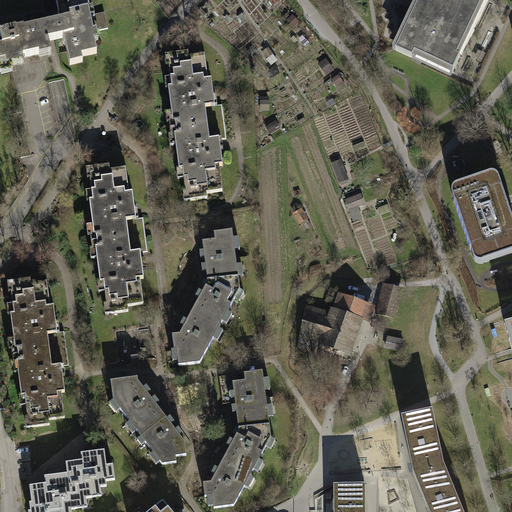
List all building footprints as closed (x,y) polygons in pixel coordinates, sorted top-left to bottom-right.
[(85,1),(84,0),(55,0),(58,11),(61,22),(59,23),(63,38),(66,37),(67,45),(65,45),(69,65),(83,61),(82,56),(97,52),(94,39),(90,39),(88,32),(107,28),(104,13),(87,17),(85,11),(90,10),(88,0),(85,1)] [(415,0),(391,51),(407,58),(410,53),(448,72),(455,58),(452,57),(478,0),(415,0)] [(292,15),(286,22),(292,29),(299,22),(292,15)] [(51,40),(63,38),(59,23),(48,25),(26,30),(24,30),(24,32),(16,34),(16,31),(0,33),(0,35),(2,46),(0,46),(0,72),(2,72),(1,69),(12,67),(11,60),(26,57),(39,55),(39,52),(50,50),(48,41),(51,40)] [(266,48),(262,50),(268,58),(272,55),(266,48)] [(188,52),(165,54),(166,65),(169,65),(171,78),(164,79),(165,89),(169,88),(171,113),(163,113),(164,123),(168,123),(169,136),(166,136),(168,148),(176,147),(178,170),(175,170),(176,180),(184,179),(185,190),(181,191),(182,201),(208,198),(207,193),(223,191),(220,165),(222,164),(220,146),(219,138),(209,139),(205,105),(215,104),(215,99),(212,78),(208,78),(205,55),(188,56),(188,52)] [(325,59),(320,63),(326,71),(332,67),(325,59)] [(339,159),(330,164),(340,183),(349,179),(339,159)] [(107,164),(85,167),(86,177),(88,177),(90,189),(85,190),(86,202),(89,202),(93,225),(85,226),(86,235),(89,234),(91,248),(89,249),(90,258),(96,257),(100,281),(96,282),(97,291),(105,290),(107,304),(103,304),(104,313),(127,310),(126,305),(143,303),(139,276),(143,276),(141,258),(140,253),(146,252),(141,218),(136,219),(135,211),(132,190),(129,190),(125,167),(108,170),(107,164)] [(489,175),(454,187),(451,189),(451,192),(452,196),(471,254),(472,257),(473,261),(477,262),(482,262),(511,252),(511,224),(510,218),(508,213),(506,205),(503,198),(496,177),(494,175),(489,175)] [(361,193),(344,199),(353,220),(363,216),(359,206),(365,204),(361,193)] [(302,208),(293,213),(305,230),(311,226),(307,220),(309,219),(302,208)] [(242,292),(239,290),(237,275),(243,275),(241,264),(236,265),(234,248),(239,248),(238,238),(232,238),(231,230),(213,232),(214,240),(202,241),(203,250),(199,251),(200,258),(203,258),(204,263),(200,264),(200,268),(200,272),(205,271),(206,279),(203,280),(200,285),(204,287),(201,291),(198,290),(197,292),(194,296),(198,298),(187,320),(182,318),(180,321),(178,325),(182,327),(179,334),(171,335),(174,350),(170,350),(172,361),(177,360),(178,366),(199,362),(212,338),(217,341),(223,331),(217,329),(221,321),(227,324),(232,314),(228,311),(234,299),(238,301),(242,292)] [(11,302),(4,303),(6,312),(9,312),(14,347),(16,347),(18,359),(15,359),(20,395),(18,395),(19,405),(24,404),(26,416),(23,416),(25,426),(47,423),(47,418),(64,416),(60,391),(64,390),(61,371),(63,371),(62,365),(67,364),(63,331),(56,332),(52,303),(48,303),(45,280),(28,282),(28,277),(6,280),(7,290),(10,289),(11,302)] [(383,283),(375,314),(394,320),(402,288),(383,283)] [(305,305),(293,348),(313,354),(317,343),(352,354),(363,319),(369,321),(374,304),(338,293),(334,307),(330,306),(328,311),(305,305)] [(403,339),(386,335),(384,348),(400,351),(403,339)] [(236,410),(238,430),(269,426),(268,415),(274,414),(272,403),(266,403),(264,388),(269,388),(268,377),(264,377),(262,370),(243,373),(218,376),(222,405),(231,403),(232,408),(232,411),(236,410)] [(113,400),(141,436),(165,417),(138,382),(138,378),(110,381),(113,400)] [(462,511),(442,464),(431,411),(400,417),(405,442),(411,474),(424,506),(426,511),(462,511)] [(184,441),(165,417),(141,436),(162,465),(176,463),(175,457),(186,455),(184,441)] [(230,444),(222,462),(250,475),(253,468),(258,471),(263,460),(258,458),(265,445),(270,447),(274,438),(271,436),(269,426),(238,430),(234,438),(230,436),(228,439),(226,443),(230,444)] [(45,482),(29,484),(31,501),(28,501),(29,510),(27,510),(27,511),(70,511),(70,508),(86,506),(85,496),(100,494),(99,486),(106,485),(105,479),(114,478),(112,464),(105,465),(103,449),(80,452),(81,459),(64,461),(66,472),(44,475),(45,482)] [(253,478),(250,475),(222,462),(218,467),(215,465),(213,468),(211,472),(214,474),(210,482),(202,483),(204,497),(211,496),(213,507),(234,504),(244,485),(249,487),(253,478)] [(334,485),(333,511),(365,511),(366,501),(366,485),(334,485)] [(170,511),(161,501),(148,511),(170,511)]
